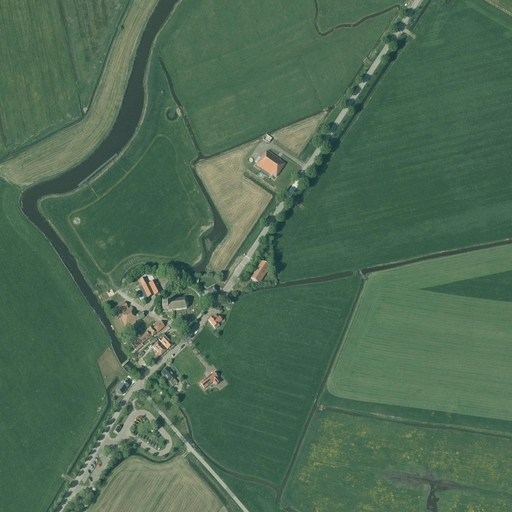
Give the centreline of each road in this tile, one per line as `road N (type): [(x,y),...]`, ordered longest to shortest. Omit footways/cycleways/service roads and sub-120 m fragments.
road 1 (tertiary): [(136,385),(218,300),(417,0)]
road 2 (unclassified): [(246,511),(136,385)]
road 3 (tertiary): [(58,511),(136,385)]
